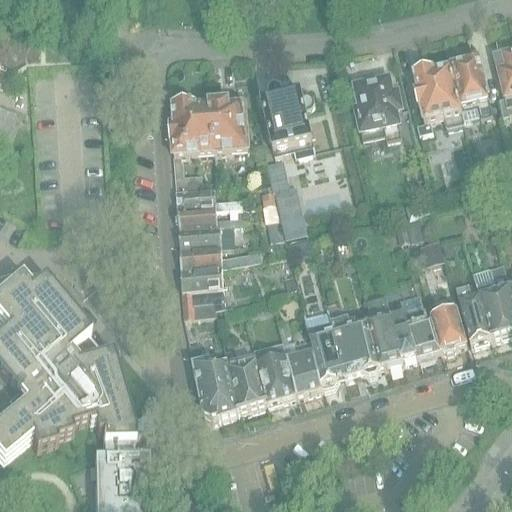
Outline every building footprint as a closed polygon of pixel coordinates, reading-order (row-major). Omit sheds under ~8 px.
[(495,63),(505,104),(500,106),(504,122),(511,120),(511,55),(508,57),(506,60),(495,63)] [(467,69),(452,73),(464,120),(463,120),(465,126),(480,122),(481,126),(494,123),(478,63),(475,61),(469,62),(467,66),(467,69)] [(433,78),(414,82),(418,97),(415,98),(420,115),(421,115),(425,130),(417,132),(420,142),(433,138),(431,129),(445,126),(447,135),(464,131),(463,127),(465,126),(463,120),(464,120),(452,73),(451,70),(447,68),(435,71),(432,74),(433,78)] [(356,116),(361,139),(363,149),(386,144),(387,147),(400,145),(397,131),(399,131),(396,118),(402,116),(398,98),(392,99),(389,85),(373,88),(372,84),(358,87),(359,91),(355,92),(360,115),(356,116)] [(302,102),(283,106),(282,103),(272,106),(272,108),(263,111),(275,164),(282,162),(281,158),(293,155),(295,165),(315,160),(305,117),(312,116),(315,110),(313,104),(308,101),(302,102)] [(212,112),(215,160),(216,177),(223,177),(225,174),(225,166),(222,164),(222,159),(248,157),(245,110),(244,110),(244,106),(242,103),(230,104),(228,106),(228,111),(212,112)] [(215,160),(212,112),(212,108),(209,106),(197,107),(195,109),(195,113),(174,115),(175,132),(172,132),(173,149),(175,163),(215,160)] [(511,161),(503,164),(508,186),(511,184),(511,161)] [(267,171),(273,197),(288,194),(282,167),(267,171)] [(175,169),(177,199),(203,197),(202,182),(184,183),(183,168),(175,169)] [(504,207),(511,204),(511,193),(501,196),(504,207)] [(468,198),(471,207),(483,203),(480,194),(468,198)] [(203,197),(177,199),(178,219),(216,216),(243,214),(242,205),(216,207),(215,196),(203,197)] [(263,198),(264,211),(275,210),(274,197),(263,198)] [(369,223),(359,214),(352,222),(362,231),(369,223)] [(216,216),(178,219),(179,237),(220,234),(233,233),(242,233),(241,224),(217,226),(216,216)] [(284,244),(281,225),(268,227),(271,246),(284,244)] [(426,225),(407,230),(412,246),(430,241),(426,225)] [(412,246),(407,230),(397,233),(401,249),(412,246)] [(220,234),(179,237),(180,257),(221,255),(234,253),(233,233),(220,234)] [(221,255),(180,257),(181,278),(222,275),(262,268),(261,259),(222,266),(222,255),(234,253),(221,255)] [(478,294),(478,295),(493,347),(511,341),(511,298),(508,286),(504,271),(474,280),(478,294)] [(222,275),(181,278),(183,311),(213,308),(216,316),(225,314),(223,295),(222,275)] [(97,440),(102,439),(124,432),(132,430),(112,359),(91,365),(79,350),(91,340),(44,284),(17,306),(7,294),(0,300),(0,323),(8,334),(0,340),(0,378),(25,409),(0,429),(0,441),(13,458),(31,443),(35,457),(57,451),(56,446),(73,442),(71,434),(88,429),(89,432),(94,431),(97,440)] [(493,347),(478,295),(458,300),(472,353),(493,347)] [(366,307),(370,319),(385,375),(387,375),(391,377),(403,374),(405,369),(419,365),(420,368),(435,364),(435,361),(437,360),(425,314),(392,323),(386,302),(366,307)] [(255,318),(265,316),(263,306),(252,308),(255,318)] [(454,306),(428,313),(441,359),(444,358),(447,361),(455,359),(457,354),(468,351),(458,318),(454,306)] [(213,308),(183,311),(184,325),(217,322),(216,317),(225,314),(216,316),(213,308)] [(338,313),(330,316),(347,386),(366,381),(366,382),(367,381),(369,383),(370,383),(371,383),(376,381),(376,382),(377,381),(378,378),(379,378),(379,377),(381,376),(367,321),(350,326),(349,325),(341,328),(341,325),(342,323),(340,314),(338,313)] [(304,323),(308,338),(311,350),(323,397),(335,393),(336,390),(338,390),(337,389),(347,386),(330,316),(304,323)] [(279,330),(280,333),(284,349),(297,404),(323,397),(311,350),(298,353),(296,346),(288,347),(287,341),(291,340),(288,327),(279,330)] [(193,368),(202,366),(198,349),(189,351),(193,368)] [(284,349),(254,356),(255,361),(256,364),(268,413),(287,407),(297,404),(284,349)] [(225,356),(227,365),(241,422),(250,419),(250,418),(268,413),(256,364),(255,361),(238,365),(238,367),(234,368),(231,355),(225,356)] [(241,422),(227,365),(194,373),(205,426),(213,429),(239,422),(241,422)] [(149,425),(132,430),(124,432),(102,439),(103,462),(94,462),(94,511),(149,511),(149,477),(151,477),(151,461),(146,461),(146,455),(146,450),(152,450),(152,434),(151,434),(149,425)]
